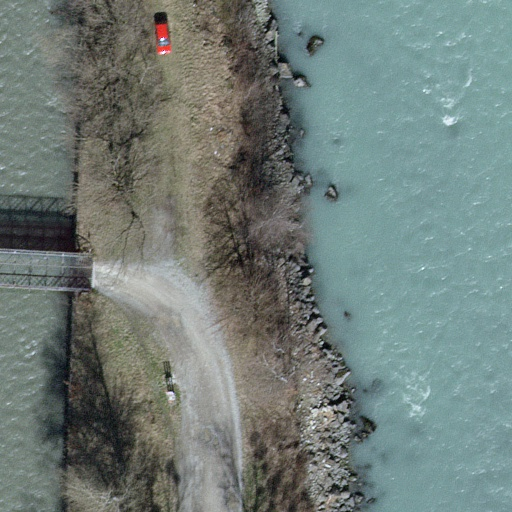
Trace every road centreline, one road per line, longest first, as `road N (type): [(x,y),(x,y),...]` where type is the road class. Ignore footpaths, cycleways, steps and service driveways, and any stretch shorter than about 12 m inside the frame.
road 1 (track): [(157,278),(135,0)]
road 2 (track): [(236,511),(218,360),(157,278)]
road 3 (track): [(157,278),(0,270)]
